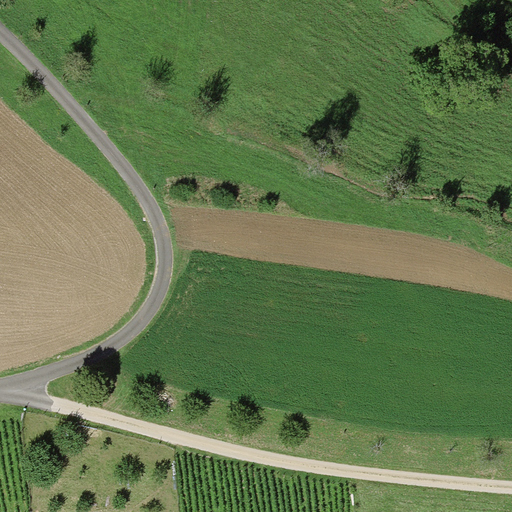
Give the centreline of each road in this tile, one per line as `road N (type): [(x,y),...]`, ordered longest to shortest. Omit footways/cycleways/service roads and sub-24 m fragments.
road 1 (track): [(511,488),(261,458),(141,432),(13,384)]
road 2 (unclassified): [(0,386),(92,356),(124,335),(150,309),(165,263),(158,222),(126,170),(0,31)]
road 3 (track): [(68,101),(193,129),(400,206)]
